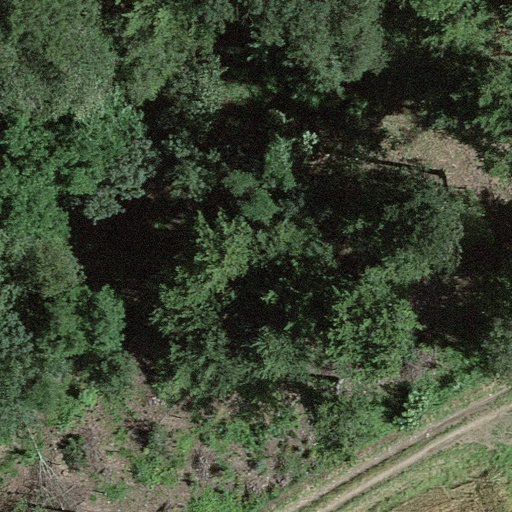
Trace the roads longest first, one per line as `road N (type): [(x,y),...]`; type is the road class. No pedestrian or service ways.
road 1 (track): [(332,0),(0,402)]
road 2 (track): [(306,511),(511,390)]
